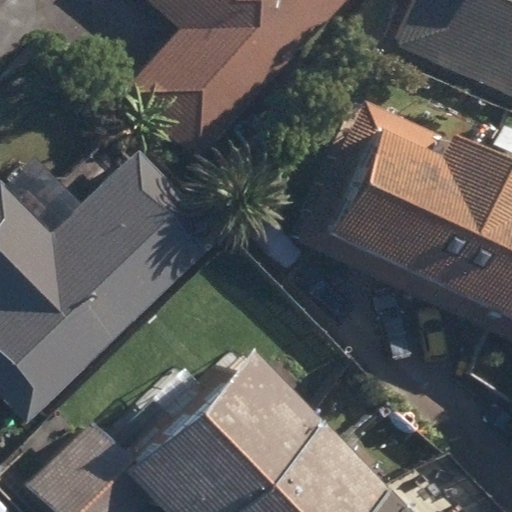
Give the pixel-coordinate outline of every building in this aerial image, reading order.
[(103,91),(180,159),(322,0),(131,0),(161,26),(103,91)] [(511,0),(395,0),(377,44),(511,101),(511,0)] [(280,238),(511,348),(511,180),(344,101),(280,238)] [(31,231),(28,226),(40,221),(40,206),(27,198),(15,205),(15,214),(0,199),(0,411),(12,423),(199,234),(112,148),(31,231)] [(376,511),(210,342),(99,451),(72,422),(8,485),(34,511),(120,511),(127,506),(132,511),(376,511)] [(439,511),(439,500),(428,486),(410,486),(397,497),(395,511),(439,511)]
